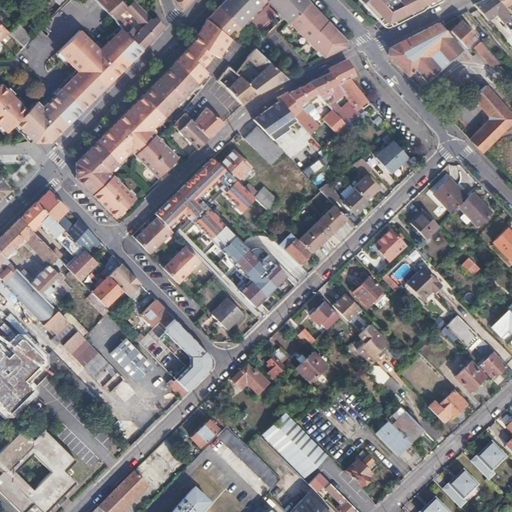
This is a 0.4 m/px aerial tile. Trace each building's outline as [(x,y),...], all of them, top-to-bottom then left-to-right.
[(164,27),(155,19),(153,21),(133,1),(126,7),(119,0),(95,0),(97,1),(114,20),(125,10),(142,28),(138,33),(132,27),(126,33),(143,50),(143,51),(156,36),(164,27)] [(224,0),(220,4),(242,24),(250,16),(239,5),(242,0),(224,0)] [(242,0),(239,5),(250,16),(256,9),(251,5),(246,0),(242,0)] [(273,0),(255,0),(251,5),(256,9),(265,0),(269,5),(273,0)] [(298,0),(273,0),(269,5),(287,22),(288,22),(291,25),(295,21),(286,11),(298,0)] [(295,21),(291,25),(297,31),(317,13),(305,0),(298,0),(286,11),(295,21)] [(360,0),(388,27),(442,0),(360,0)] [(483,0),(473,5),(475,7),(476,7),(487,21),(495,14),(503,23),(511,17),(504,8),(496,0),(483,0)] [(511,0),(496,0),(504,8),(511,4),(511,0)] [(24,1),(18,6),(28,16),(33,11),(24,1)] [(216,28),(219,30),(226,36),(231,29),(235,32),(242,24),(220,4),(206,19),(216,28)] [(317,13),(297,31),(307,42),(312,37),(318,42),(333,28),(317,13)] [(216,28),(206,19),(199,33),(193,43),(188,49),(168,71),(75,163),(75,178),(115,219),(134,199),(108,173),(130,151),(156,178),(176,158),(150,131),(205,72),(197,64),(210,50),(215,54),(229,38),(226,36),(219,30),(216,28)] [(114,20),(92,45),(70,27),(51,50),(72,68),(39,107),(33,102),(25,111),(0,90),(0,129),(6,134),(14,125),(32,140),(34,142),(49,142),(68,123),(90,101),(106,86),(122,71),(143,50),(126,33),(115,21),(114,20)] [(461,21),(450,31),(465,48),(475,38),(461,21)] [(388,55),(407,76),(415,69),(425,79),(459,48),(439,26),(437,23),(389,48),(388,55)] [(19,26),(10,34),(24,48),(30,40),(24,33),(25,32),(19,26)] [(312,37),(307,42),(323,58),(345,46),(346,42),(333,28),(318,42),(312,37)] [(289,58),(295,51),(271,29),(265,36),(289,58)] [(474,49),(479,55),(485,49),(480,44),(474,49)] [(229,67),(224,73),(234,84),(229,90),(242,105),(257,94),(261,92),(276,84),(288,79),(254,49),(248,58),(261,72),(249,85),(236,73),(229,67)] [(485,49),(479,55),(494,71),(500,66),(485,49)] [(329,69),(331,72),(335,84),(336,83),(350,102),(357,111),(360,108),(361,107),(361,106),(365,102),(348,78),(353,75),(347,60),(329,69)] [(329,73),(324,76),(329,87),(335,84),(331,72),(329,73)] [(324,76),(308,84),(318,94),(319,96),(327,92),(328,92),(331,90),(330,89),(329,87),(324,76)] [(276,98),(279,101),(293,117),(303,109),(300,105),(318,94),(308,84),(290,93),(289,94),(287,92),(276,98)] [(469,139),(468,139),(481,153),(511,122),(511,114),(486,86),(472,98),(488,116),(488,120),(469,139)] [(293,117),(279,101),(264,110),(253,119),(270,137),(296,119),(293,117)] [(334,102),(329,106),(333,111),(338,116),(342,112),(334,102)] [(350,102),(346,107),(354,118),(364,112),(362,110),(360,108),(357,111),(350,102)] [(362,110),(364,112),(364,113),(377,127),(385,120),(381,115),(379,116),(369,104),(368,105),(362,110)] [(346,107),(342,112),(338,116),(345,125),(354,118),(346,107)] [(206,109),(194,124),(209,138),(224,124),(206,109)] [(303,109),(293,117),(296,119),(305,130),(322,149),(328,144),(317,130),(320,127),(303,109)] [(338,116),(333,111),(323,119),(337,136),(347,127),(345,125),(338,116)] [(345,125),(347,127),(355,120),(354,118),(345,125)] [(190,121),(179,132),(182,134),(198,150),(209,139),(209,138),(194,124),(190,121)] [(256,127),(245,139),(270,164),(283,152),(256,127)] [(392,142),(375,158),(389,174),(406,157),(392,142)] [(234,150),(220,165),(237,182),(251,167),(234,150)] [(213,158),(190,180),(211,202),(219,194),(225,200),(233,195),(243,205),(228,219),(244,235),(268,211),(253,197),(244,188),(237,182),(220,165),(213,158)] [(361,159),(355,164),(366,176),(371,170),(361,159)] [(303,170),(308,177),(316,172),(311,165),(303,170)] [(366,176),(354,187),(356,190),(366,200),(378,189),(366,176)] [(0,199),(9,190),(0,180),(0,199)] [(434,194),(452,213),(458,206),(467,198),(449,180),(434,194)] [(248,184),(244,188),(253,197),(257,193),(248,184)] [(319,189),(320,191),(333,204),(340,197),(327,184),(319,189)] [(257,193),(253,197),(268,211),(278,201),(263,186),(257,193)] [(48,190),(35,202),(55,222),(63,215),(68,210),(48,190)] [(366,200),(356,190),(343,201),(356,214),(368,203),(366,200)] [(491,214),(472,193),(467,198),(458,206),(478,227),(491,214)] [(35,202),(19,219),(31,232),(40,222),(55,238),(63,230),(55,222),(35,202)] [(298,241),(311,253),(326,238),(327,239),(332,234),(331,233),(347,218),(334,206),(298,241)] [(438,226),(424,211),(410,224),(426,240),(439,227),(438,226)] [(63,215),(55,222),(63,230),(66,233),(73,226),(63,215)] [(157,216),(134,239),(149,254),(172,231),(157,216)] [(19,219),(0,238),(0,253),(5,258),(23,239),(48,265),(30,284),(43,297),(62,279),(50,266),(54,263),(58,267),(62,263),(57,258),(31,232),(19,219)] [(100,243),(79,221),(73,226),(66,233),(75,242),(87,255),(100,243)] [(389,229),(375,242),(380,247),(377,250),(387,261),(404,246),(389,229)] [(511,234),(508,229),(494,242),(511,261),(511,234)] [(63,230),(55,238),(67,249),(75,242),(66,233),(63,230)] [(291,234),(280,245),(290,256),(299,264),(311,253),(298,241),(291,234)] [(260,262),(235,236),(219,250),(251,281),(238,292),(255,308),(290,273),(269,254),(260,262)] [(465,240),(459,246),(463,250),(465,247),(469,244),(465,240)] [(75,242),(67,249),(76,259),(67,268),(79,281),(86,274),(96,264),(87,255),(75,242)] [(186,246),(163,268),(178,284),(201,261),(186,246)] [(67,249),(57,258),(62,263),(67,268),(76,259),(67,249)] [(0,253),(0,289),(6,296),(10,291),(44,325),(43,326),(48,331),(51,329),(57,335),(52,340),(54,342),(63,346),(70,354),(85,340),(84,339),(63,317),(53,307),(43,297),(30,284),(5,258),(0,253)] [(103,270),(108,276),(126,294),(128,296),(137,287),(117,267),(121,264),(112,256),(103,270)] [(471,276),(479,269),(468,257),(460,265),(471,276)] [(435,269),(428,262),(410,279),(426,295),(435,286),(437,288),(438,289),(447,282),(435,269)] [(402,278),(410,269),(404,263),(395,272),(402,278)] [(121,264),(117,267),(137,287),(140,284),(121,264)] [(86,274),(79,281),(84,286),(91,279),(86,274)] [(386,274),(381,278),(394,292),(398,287),(386,274)] [(108,276),(100,284),(114,299),(120,294),(123,297),(126,294),(108,276)] [(368,278),(353,293),(365,306),(371,301),(374,304),(384,295),(368,278)] [(62,279),(43,297),(53,307),(66,294),(72,288),(62,279)] [(100,284),(91,293),(99,302),(105,307),(114,299),(100,284)] [(435,286),(426,295),(428,297),(437,288),(435,286)] [(135,299),(143,307),(152,298),(145,291),(135,299)] [(344,295),(332,306),(347,321),(359,309),(344,295)] [(229,299),(212,315),(227,330),(243,313),(229,299)] [(166,311),(156,300),(144,312),(141,315),(151,326),(166,311)] [(339,317),(324,302),(310,317),(318,325),(321,321),(328,328),(339,317)] [(138,306),(135,303),(132,306),(141,315),(144,312),(143,310),(138,306)] [(373,321),(362,310),(359,313),(370,324),(373,321)] [(68,311),(63,317),(84,339),(89,333),(68,311)] [(511,314),(508,311),(491,327),(500,336),(509,344),(511,347),(511,314)] [(10,313),(5,318),(28,344),(34,339),(10,313)] [(161,322),(160,323),(164,327),(165,328),(174,319),(173,318),(169,314),(161,322)] [(31,323),(24,315),(18,320),(25,328),(31,323)] [(359,316),(350,323),(357,331),(366,324),(359,316)] [(457,316),(447,326),(468,348),(479,338),(457,316)] [(179,325),(174,319),(165,328),(163,330),(188,356),(187,367),(175,379),(187,391),(209,369),(210,356),(179,325)] [(387,341),(370,324),(357,336),(356,337),(363,344),(357,350),(370,362),(381,351),(379,348),(387,341)] [(149,326),(136,338),(140,342),(147,336),(152,330),(149,326)] [(304,330),(297,336),(306,345),(310,342),(313,339),(304,330)] [(446,335),(442,331),(434,338),(438,342),(446,335)] [(104,359),(111,366),(131,387),(152,366),(125,338),(104,359)] [(0,409),(7,417),(33,391),(25,383),(45,362),(23,339),(11,351),(14,354),(10,357),(0,346),(0,409)] [(85,340),(70,354),(95,381),(111,366),(104,359),(85,340)] [(501,360),(481,340),(477,345),(488,356),(479,365),(493,379),(506,366),(501,360)] [(273,354),(274,355),(282,363),(287,358),(278,349),(273,354)] [(311,353),(296,368),(309,382),(324,367),(311,353)] [(272,369),(267,374),(273,380),(286,367),(282,363),(274,355),(266,362),(272,369)] [(458,371),(454,375),(469,392),(484,377),(470,363),(460,372),(458,371)] [(262,391),(269,384),(255,369),(253,371),(246,364),(231,379),(240,388),(246,382),(258,395),(262,391)] [(376,381),(381,387),(391,397),(401,387),(391,377),(390,378),(385,373),(376,381)] [(167,384),(180,397),(187,391),(175,379),(172,382),(171,380),(167,384)] [(434,400),(427,407),(444,424),(451,417),(452,418),(466,405),(453,392),(439,405),(434,400)] [(212,416),(224,429),(226,427),(232,420),(220,408),(212,416)] [(404,411),(391,425),(406,441),(407,442),(414,435),(416,437),(424,430),(404,411)] [(284,415),(265,434),(305,475),(324,456),(284,415)] [(209,421),(191,438),(200,447),(217,430),(209,421)] [(387,421),(374,434),(397,457),(403,451),(400,448),(406,441),(391,425),(387,421)] [(217,437),(271,489),(281,479),(246,446),(226,427),(224,429),(217,437)] [(44,429),(37,436),(33,433),(29,437),(23,430),(0,452),(0,492),(19,511),(25,511),(30,508),(33,511),(37,507),(41,511),(46,511),(76,483),(69,475),(73,471),(70,468),(76,461),(44,429)] [(173,434),(168,439),(186,457),(190,452),(173,434)] [(167,438),(152,452),(177,477),(191,462),(186,457),(168,439),(167,438)] [(491,443),(471,462),(489,479),(493,475),(490,471),(505,457),(491,443)] [(358,459),(346,472),(360,485),(365,485),(368,482),(370,476),(373,474),(367,468),(374,461),(369,456),(362,463),(358,459)] [(121,511),(147,486),(133,471),(92,511),(121,511)] [(462,500),(477,485),(462,471),(443,490),(460,507),(465,502),(462,500)] [(319,473),(307,484),(315,492),(319,487),(323,489),(324,488),(341,505),(337,510),(338,511),(357,511),(319,473)] [(193,488),(171,511),(201,511),(210,503),(193,488)] [(325,511),(307,495),(290,511),(325,511)] [(447,511),(434,499),(420,511),(447,511)]
